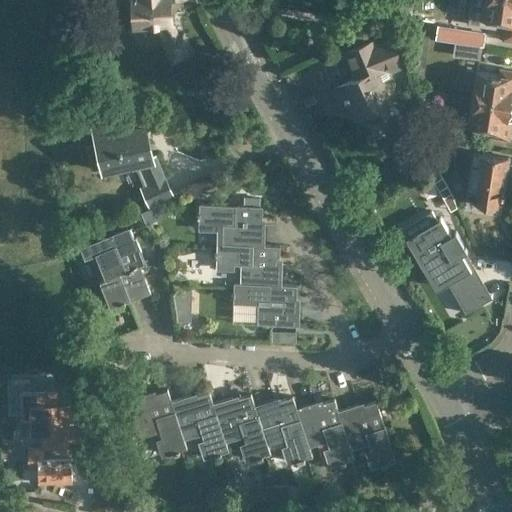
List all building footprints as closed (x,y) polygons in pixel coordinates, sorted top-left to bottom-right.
[(179,36),(174,24),(171,0),(133,0),(135,27),(157,25),(165,41),(163,42),(173,62),(193,53),(184,33),(179,36)] [(410,0),(395,0),(394,5),(396,18),(407,20),(410,0)] [(511,0),(484,0),(483,6),(470,4),(467,25),(496,29),(496,25),(503,26),(502,29),(505,29),(503,40),(511,41),(511,0)] [(482,31),(460,27),(460,30),(447,28),(445,41),(455,42),(480,46),(482,31)] [(351,68),(355,78),(334,87),(339,101),(348,97),(356,115),(372,108),(374,113),(389,106),(387,102),(389,101),(380,80),(390,76),(388,72),(404,65),(391,33),(347,51),(354,66),(351,68)] [(482,46),(480,46),(455,42),(453,55),(480,59),(482,46)] [(472,98),(511,104),(511,100),(511,99),(511,69),(501,68),(500,74),(466,69),(464,82),(474,84),(472,98)] [(511,104),(472,98),(468,125),(490,129),(489,135),(511,138),(511,131),(511,126),(508,125),(509,119),(511,114),(511,110),(511,107),(511,104)] [(150,205),(173,195),(155,156),(150,157),(143,126),(129,130),(126,119),(116,121),(116,120),(94,125),(104,168),(139,160),(149,183),(142,186),(150,205)] [(422,139),(399,150),(410,170),(432,159),(422,139)] [(470,175),(506,181),(510,157),(474,151),(470,175)] [(458,167),(448,171),(452,181),(462,177),(458,167)] [(503,211),(506,193),(504,193),(506,181),(470,175),(466,199),(465,205),(503,211)] [(451,190),(444,178),(444,177),(432,184),(439,197),(451,190)] [(264,245),(264,244),(265,223),(262,223),(263,205),(200,203),(199,224),(224,225),(223,243),(264,245)] [(468,269),(471,267),(437,208),(417,220),(423,230),(409,238),(428,272),(435,268),(444,283),(449,280),(461,301),(480,290),(468,269)] [(106,278),(141,265),(146,263),(136,237),(96,252),(106,278)] [(264,245),(223,243),(217,243),(216,263),(241,264),(241,282),(282,284),(283,264),(280,263),(281,245),(264,244),(264,245)] [(141,265),(106,278),(101,280),(111,306),(151,291),(141,265)] [(282,284),(241,282),(234,282),(233,303),(259,304),(258,323),(300,325),(301,303),(298,303),(299,284),(282,284)] [(77,304),(55,307),(58,333),(80,331),(77,304)] [(68,373),(84,372),(82,351),(67,352),(68,373)] [(185,439),(172,398),(168,387),(150,393),(149,390),(129,397),(142,437),(160,431),(168,454),(174,452),(175,455),(180,453),(179,451),(188,448),(185,439)] [(191,392),(172,398),(185,439),(202,434),(209,457),(215,455),(216,457),(222,455),(221,453),(230,450),(227,441),(213,401),(210,390),(192,395),(191,392)] [(30,463),(38,463),(39,480),(72,480),(72,447),(85,447),(85,422),(72,422),(72,431),(69,431),(69,405),(62,405),(62,392),(22,392),(22,419),(32,419),(32,432),(43,432),(43,448),(30,448),(30,463)] [(233,395),(213,401),(227,441),(244,435),(251,459),(257,457),(258,459),(264,457),(263,455),(271,453),(268,444),(256,404),(252,392),(234,398),(233,395)] [(310,446),(297,407),(294,395),(275,401),(274,398),(256,404),(268,444),(285,438),(293,462),(299,460),(299,463),(305,461),(304,458),(312,455),(310,446)] [(352,449),(339,409),(336,398),(317,404),(316,401),(297,407),(310,446),(327,440),(335,464),(341,462),(341,464),(347,463),(346,460),(355,458),(352,449)] [(359,403),(339,409),(352,449),(369,443),(377,467),(382,465),(383,467),(389,465),(388,463),(396,460),(377,400),(360,406),(359,403)] [(232,482),(232,493),(243,493),(244,483),(232,482)]
